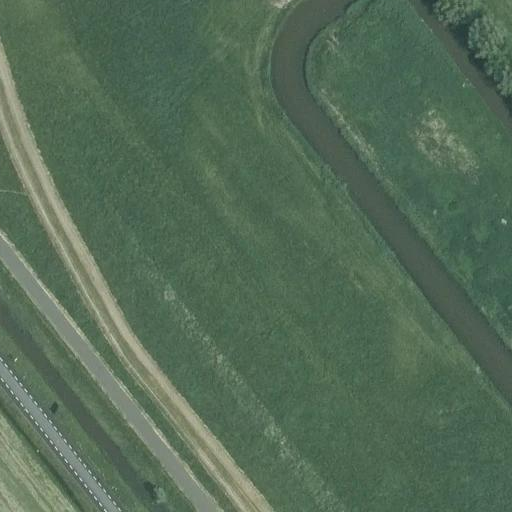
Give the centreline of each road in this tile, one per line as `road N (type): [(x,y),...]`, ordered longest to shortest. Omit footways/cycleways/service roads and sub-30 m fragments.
road 1 (track): [(0,66),(63,226),(134,351),(265,511)]
road 2 (unknown): [(0,120),(122,358),(243,511)]
road 3 (tertiary): [(110,511),(0,371)]
